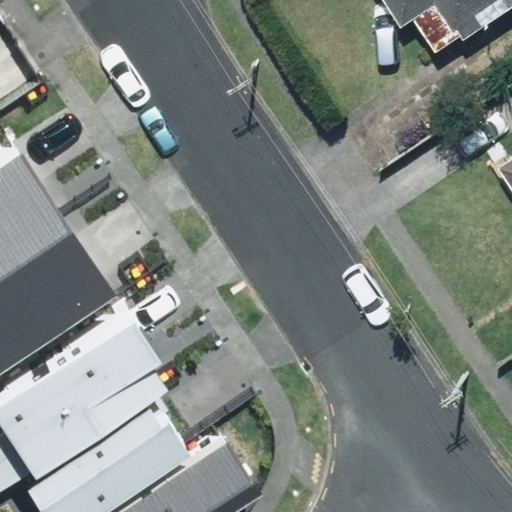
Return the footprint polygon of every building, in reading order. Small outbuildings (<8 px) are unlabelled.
[(403,0),(411,11),(427,0),(448,0),(462,19),(490,0),(403,0)] [(14,122),(0,130),(0,231),(61,191),(14,122)] [(0,337),(110,263),(61,191),(0,231),(0,337)] [(0,399),(0,461),(161,357),(144,332),(154,326),(125,282),(0,363),(0,395),(2,398),(0,399)] [(150,375),(23,458),(56,507),(183,425),(150,375)] [(226,414),(92,502),(98,511),(177,511),(257,461),(226,414)]
